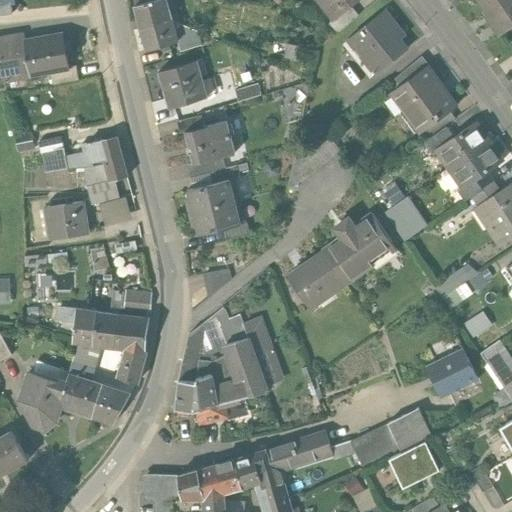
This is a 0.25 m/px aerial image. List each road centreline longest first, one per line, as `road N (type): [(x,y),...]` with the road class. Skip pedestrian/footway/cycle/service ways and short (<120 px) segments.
road 1 (residential): [(171,333),(166,260),(112,0)]
road 2 (residential): [(132,439),(188,463),(400,403)]
road 3 (residential): [(171,333),(352,195)]
road 4 (residential): [(511,124),(419,0)]
